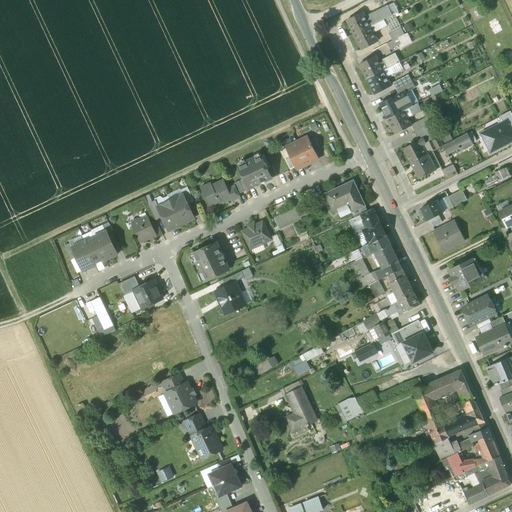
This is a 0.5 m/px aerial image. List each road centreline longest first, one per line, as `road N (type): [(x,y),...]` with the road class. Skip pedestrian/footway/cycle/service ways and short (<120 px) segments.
road 1 (secondary): [(511,472),(394,213)]
road 2 (residential): [(270,511),(164,252)]
road 3 (track): [(0,263),(114,511)]
road 4 (residential): [(164,252),(367,157)]
road 5 (secondary): [(367,157),(293,0)]
road 6 (residential): [(511,152),(394,213)]
